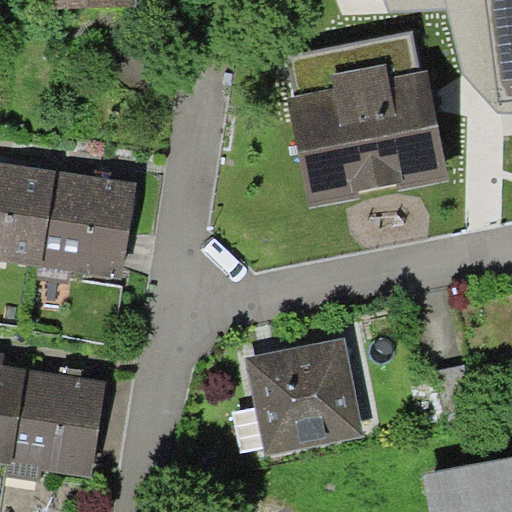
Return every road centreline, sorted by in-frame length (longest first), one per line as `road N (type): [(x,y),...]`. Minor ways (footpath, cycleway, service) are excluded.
road 1 (residential): [(511,245),(176,309)]
road 2 (residential): [(176,309),(213,52)]
road 3 (residential): [(176,309),(142,511)]
